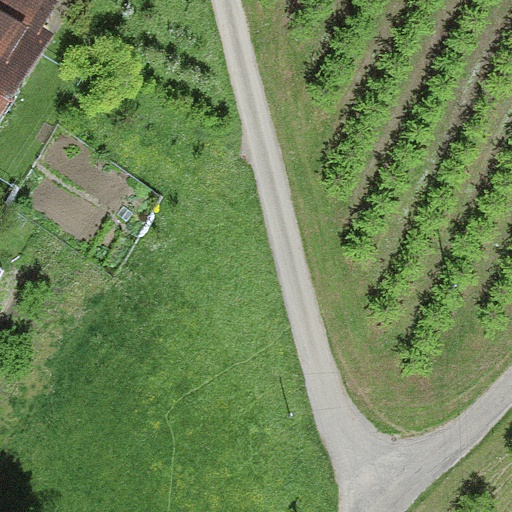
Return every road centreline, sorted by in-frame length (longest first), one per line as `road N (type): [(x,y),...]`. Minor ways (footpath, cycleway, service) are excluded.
road 1 (unclassified): [(395,503),(348,437),(314,357),(229,0)]
road 2 (unclassified): [(511,388),(395,503)]
